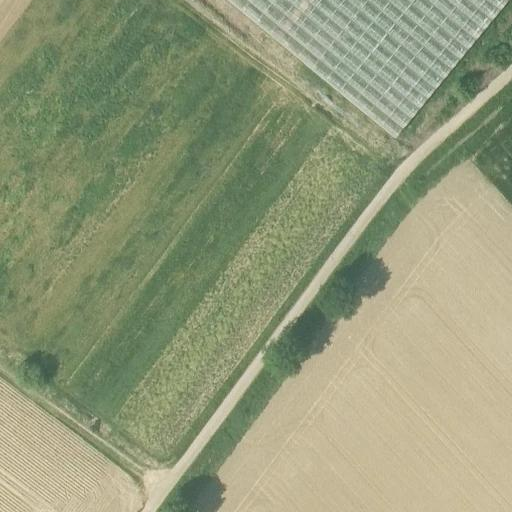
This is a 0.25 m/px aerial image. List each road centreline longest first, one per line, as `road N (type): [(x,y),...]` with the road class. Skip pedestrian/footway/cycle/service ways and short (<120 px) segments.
road 1 (residential): [(511,72),(396,178),(161,495)]
road 2 (track): [(0,371),(161,495),(149,511)]
